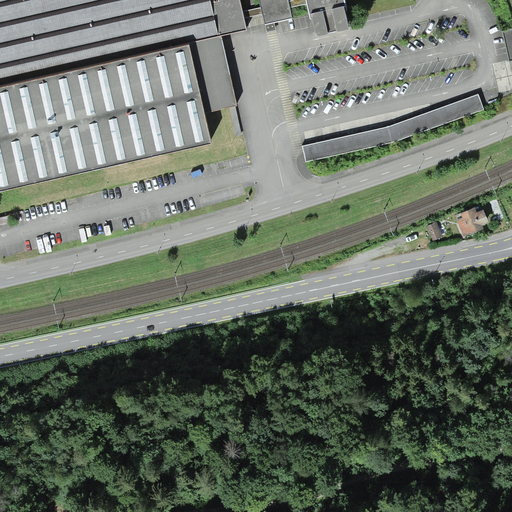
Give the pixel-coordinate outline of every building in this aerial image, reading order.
[(0,0),(0,195),(212,147),(205,114),(238,107),(222,37),(246,31),(239,0),(0,0)] [(259,0),(265,25),(293,19),(288,0),(259,0)] [(306,0),(308,10),(310,15),(311,14),(315,32),(328,29),(328,28),(336,26),(337,28),(349,25),(345,7),(347,7),(345,0),(306,0)] [(511,29),(502,32),(510,64),(511,63),(511,29)] [(307,161),(394,142),(485,108),(479,93),(389,126),(303,144),(307,161)] [(475,208),(462,213),(464,218),(458,220),(465,237),(485,229),(483,225),(489,223),(484,210),(477,213),(475,208)] [(0,226),(20,221),(17,213),(0,217),(0,226)] [(436,223),(423,229),(430,243),(443,237),(436,223)]
